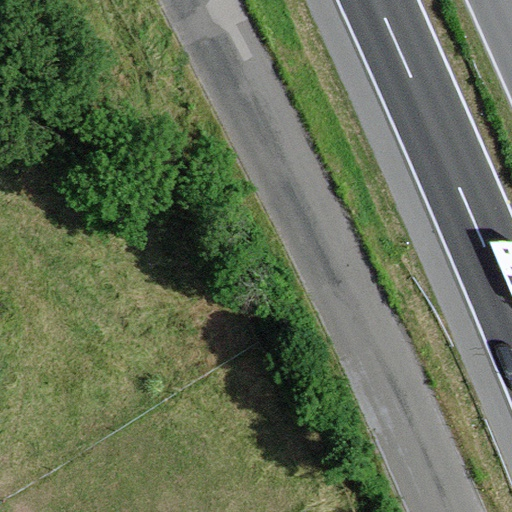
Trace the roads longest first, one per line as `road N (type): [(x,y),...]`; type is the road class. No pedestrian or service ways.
road 1 (residential): [(172,0),(421,511)]
road 2 (motorway): [(373,0),(511,316)]
